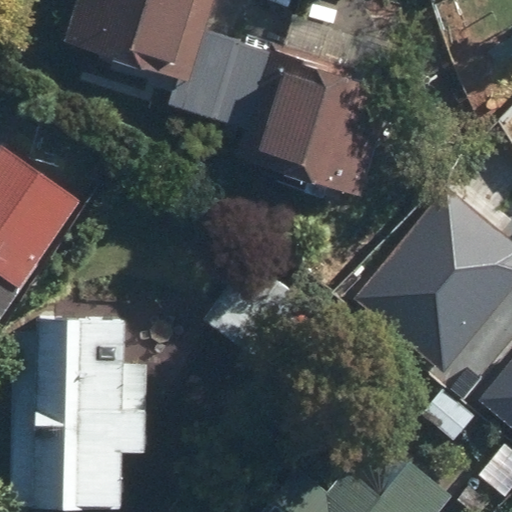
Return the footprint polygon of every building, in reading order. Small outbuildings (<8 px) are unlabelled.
[(177,0),(68,0),(52,56),(152,86),(177,0)] [(273,50),(262,47),(260,55),(194,36),(171,119),(236,138),(226,172),(348,207),(392,51),(282,19),(273,50)] [(0,307),(71,203),(0,154),(0,307)] [(511,232),(440,173),(344,286),(437,363),(511,274),(511,232)] [(235,276),(198,327),(257,371),(295,320),(235,276)] [(144,403),(120,402),(122,305),(22,302),(16,503),(117,505),(118,451),(142,452),(144,403)] [(511,343),(481,382),(511,406),(511,343)] [(431,511),(440,502),(355,433),(311,486),(284,465),(245,511),(431,511)]
